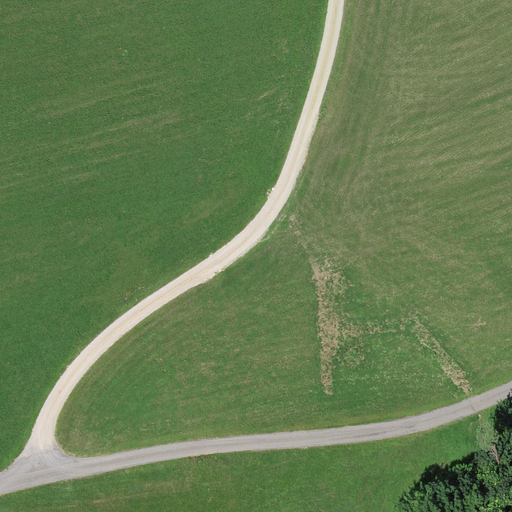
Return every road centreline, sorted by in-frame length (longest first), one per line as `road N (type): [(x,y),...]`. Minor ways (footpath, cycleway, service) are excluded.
road 1 (track): [(35,475),(50,400),(82,355),(217,260),(273,198),(325,49),(332,0)]
road 2 (track): [(511,387),(463,408),(265,446),(194,446),(0,484)]
